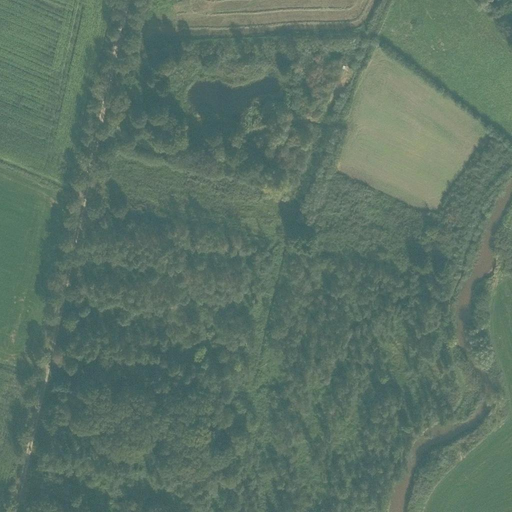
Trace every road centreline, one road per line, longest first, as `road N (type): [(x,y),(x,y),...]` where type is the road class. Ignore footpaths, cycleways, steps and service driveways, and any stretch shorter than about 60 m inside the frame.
road 1 (track): [(122,25),(47,368)]
road 2 (track): [(47,368),(253,393)]
road 3 (track): [(47,368),(15,511)]
